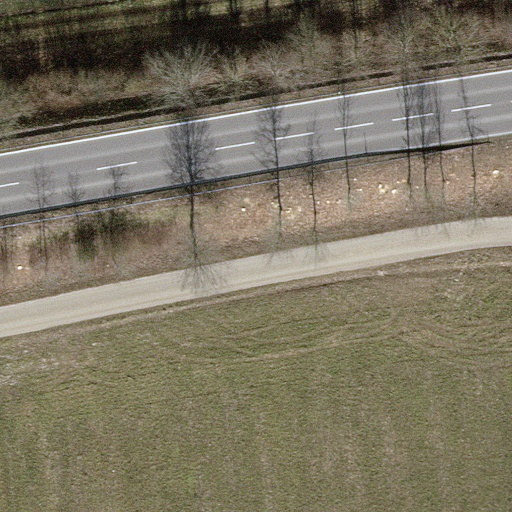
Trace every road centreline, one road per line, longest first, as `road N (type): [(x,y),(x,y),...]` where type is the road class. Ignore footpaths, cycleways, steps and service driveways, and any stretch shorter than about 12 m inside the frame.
road 1 (secondary): [(511,103),(0,188)]
road 2 (track): [(0,73),(434,0)]
